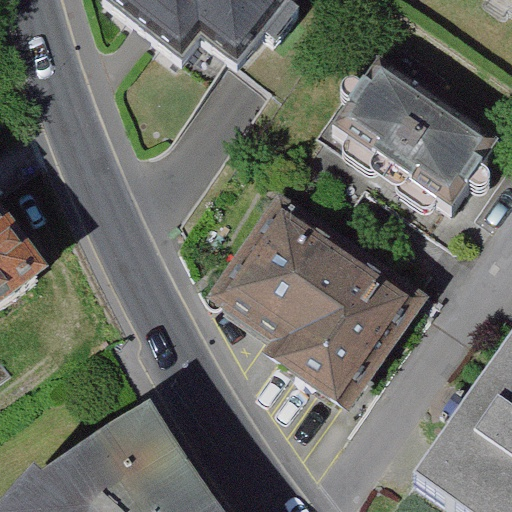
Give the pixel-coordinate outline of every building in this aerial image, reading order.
[(286,0),(110,0),(105,7),(183,65),(200,40),(237,67),(286,0)] [(447,219),(496,147),(378,68),(330,141),(447,219)] [(410,311),(265,217),(224,280),(294,325),(281,344),(356,393),(410,311)] [(0,220),(0,311),(41,281),(0,220)] [(449,511),(511,511),(511,348),(414,488),(449,511)] [(52,461),(14,511),(217,511),(151,415),(65,473),(52,461)]
